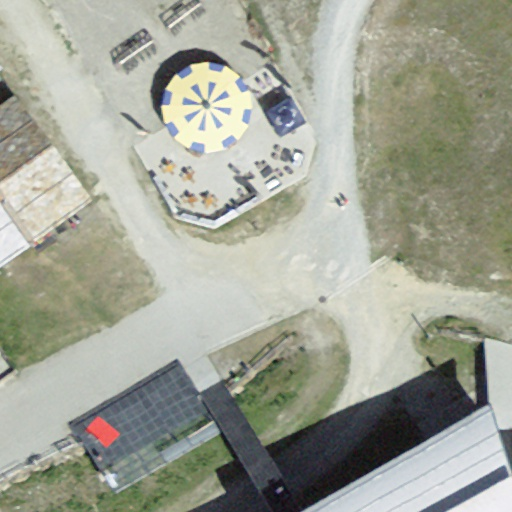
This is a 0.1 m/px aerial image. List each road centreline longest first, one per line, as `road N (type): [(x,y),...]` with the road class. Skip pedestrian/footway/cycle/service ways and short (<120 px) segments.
road 1 (track): [(354,0),(346,11),(336,215),(301,266),(212,311)]
road 2 (track): [(379,320),(370,382),(330,448),(228,511)]
road 3 (track): [(379,320),(482,306),(511,311)]
